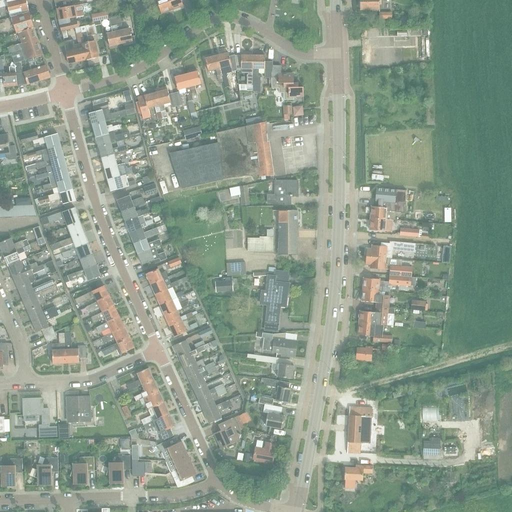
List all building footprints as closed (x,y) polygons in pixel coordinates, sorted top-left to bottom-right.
[(8,6),(10,15),(28,10),(26,0),(10,0),(7,1),(5,1),(4,0),(0,0),(0,7),(5,6),(8,6)] [(54,0),(55,2),(56,8),(70,6),(68,0),(54,0)] [(156,0),(161,14),(173,10),(169,0),(156,0)] [(169,0),(173,10),(183,6),(180,0),(169,0)] [(379,0),(361,0),(361,2),(360,2),(360,8),(362,8),(362,10),(372,10),(372,11),(378,11),(378,10),(380,10),(379,0)] [(70,6),(56,8),(59,21),(76,18),(84,17),(81,5),(71,7),(70,6)] [(11,17),(17,34),(34,28),(29,13),(11,17)] [(81,33),(87,60),(98,58),(95,41),(89,42),(88,37),(97,35),(95,25),(101,24),(100,20),(108,19),(107,13),(92,15),(93,22),(94,21),(94,25),(89,26),(80,28),(81,33)] [(120,17),(115,18),(121,44),(133,42),(130,29),(123,30),(120,17)] [(121,44),(115,18),(109,19),(110,27),(111,26),(112,26),(113,33),(107,34),(109,47),(121,44)] [(66,30),(80,27),(80,25),(78,25),(77,22),(60,26),(61,32),(62,31),(66,30)] [(9,54),(11,53),(39,44),(34,28),(17,34),(18,33),(22,44),(8,49),(9,54)] [(79,45),(75,45),(74,45),(73,40),(64,42),(66,52),(68,64),(86,60),(86,61),(87,60),(81,33),(77,34),(79,45)] [(39,44),(11,53),(15,64),(21,62),(27,60),(43,55),(39,44)] [(228,53),(217,56),(224,82),(227,81),(224,68),(230,66),(232,72),(237,70),(235,55),(229,57),(228,53)] [(21,62),(15,64),(15,65),(15,66),(17,86),(28,85),(50,78),(43,55),(27,60),(31,71),(23,73),(21,62)] [(241,56),(235,55),(237,70),(241,70),(242,72),(248,72),(248,75),(247,75),(247,84),(247,86),(253,86),(253,90),(253,85),(253,69),(253,56),(241,56)] [(224,82),(217,56),(205,59),(208,72),(215,70),(219,83),(224,82)] [(253,91),(253,92),(260,92),(261,75),(259,75),(259,69),(265,69),(265,56),(253,56),(253,69),(253,85),(253,90),(253,91)] [(10,67),(10,70),(9,70),(10,73),(3,74),(5,87),(17,86),(15,66),(10,67)] [(294,97),(303,97),(303,87),(293,88),(293,74),(281,75),(281,66),(272,66),(272,72),(271,72),(271,89),(279,89),(279,94),(283,94),(284,101),(294,100),(294,97)] [(198,71),(187,74),(194,102),(199,101),(195,86),(201,84),(198,71)] [(196,112),(194,102),(187,74),(174,77),(178,90),(185,89),(188,101),(187,102),(191,114),(196,112)] [(167,90),(156,93),(163,119),(167,118),(163,105),(171,103),(172,107),(177,106),(174,93),(169,95),(167,90)] [(179,92),(174,93),(177,106),(182,105),(179,92)] [(150,118),(148,109),(155,107),(158,120),(163,119),(156,93),(144,96),(145,100),(138,102),(143,119),(150,118)] [(223,95),(213,98),(214,104),(225,101),(223,95)] [(90,113),(93,125),(105,121),(127,115),(126,111),(126,109),(110,114),(107,102),(94,106),(95,112),(90,113)] [(133,103),(125,106),(126,109),(126,111),(127,115),(136,113),(133,103)] [(295,116),(302,114),(301,107),(294,108),(295,116)] [(105,121),(93,125),(96,136),(113,131),(112,127),(112,125),(107,126),(105,121)] [(217,133),(219,143),(224,180),(253,175),(252,169),(249,169),(246,144),(269,140),(267,122),(217,133)] [(113,131),(96,136),(99,147),(111,143),(131,138),(129,132),(115,136),(114,131),(113,131)] [(46,143),(48,148),(60,144),(57,133),(38,139),(36,132),(21,136),(23,144),(33,141),(34,145),(39,143),(40,145),(46,143)] [(7,135),(0,135),(0,155),(6,154),(6,158),(9,160),(17,159),(15,145),(9,146),(7,135)] [(274,176),(269,140),(246,144),(249,169),(252,169),(253,175),(254,179),(274,176)] [(111,143),(99,147),(102,158),(114,154),(128,150),(127,145),(113,149),(111,143)] [(224,180),(219,143),(171,153),(182,189),(224,180)] [(43,155),(44,161),(51,159),(63,155),(60,144),(48,148),(48,149),(36,152),(37,156),(43,155)] [(114,154),(102,158),(105,169),(117,165),(114,154)] [(44,162),(39,163),(36,164),(37,168),(46,165),(47,167),(52,166),(54,170),(66,166),(63,155),(51,159),(44,161),(44,162)] [(117,165),(105,169),(108,180),(126,175),(132,173),(131,168),(119,171),(117,165)] [(66,166),(54,170),(57,181),(70,178),(66,166)] [(126,175),(108,180),(111,191),(129,186),(128,182),(126,175),(132,173),(126,175)] [(152,175),(143,178),(145,184),(154,181),(152,175)] [(70,178),(57,181),(57,182),(43,186),(44,192),(59,188),(60,192),(72,189),(70,178)] [(299,195),(299,190),(298,190),(298,181),(275,181),(275,195),(268,195),(268,204),(291,204),(291,196),(298,196),(298,195),(299,195)] [(155,185),(143,189),(146,196),(157,193),(155,185)] [(243,193),(240,194),(241,206),(249,205),(248,185),(242,186),(243,193)] [(242,186),(229,188),(231,196),(240,194),(243,193),(242,186)] [(371,206),(370,218),(393,220),(395,220),(395,212),(403,213),(404,204),(405,204),(406,190),(377,187),(375,202),(378,202),(378,207),(371,206)] [(72,189),(60,192),(60,193),(38,199),(40,205),(62,199),(63,204),(76,200),(72,189)] [(118,200),(122,211),(134,206),(145,202),(143,197),(132,201),(130,195),(118,200)] [(134,206),(122,211),(126,222),(138,217),(149,213),(148,209),(142,212),(141,210),(136,212),(134,207),(145,203),(145,202),(134,206)] [(75,208),(63,212),(47,217),(50,223),(50,224),(59,221),(60,224),(66,221),(68,227),(80,222),(75,208)] [(299,219),(299,213),(298,213),(298,211),(279,210),(279,254),(298,255),(298,219),(299,219)] [(138,217),(126,222),(130,232),(154,224),(152,220),(146,222),(145,220),(140,222),(138,217),(149,213),(138,217)] [(47,217),(41,220),(43,226),(46,225),(50,223),(47,217)] [(370,218),(369,230),(392,232),(393,220),(370,218)] [(80,222),(68,227),(72,237),(84,233),(80,222)] [(154,224),(130,232),(134,243),(146,238),(158,234),(160,233),(158,228),(156,229),(144,233),(142,228),(147,226),(154,224)] [(39,226),(36,227),(33,228),(37,240),(43,238),(39,226)] [(420,230),(401,228),(400,235),(419,236),(420,230)] [(60,242),(52,245),(50,246),(52,251),(62,248),(74,243),(76,248),(88,243),(84,233),(72,237),(72,238),(60,242)] [(146,238),(134,243),(138,254),(150,249),(155,247),(162,245),(160,239),(148,244),(146,239),(158,234),(146,238)] [(0,242),(0,246),(3,255),(16,250),(25,246),(23,241),(14,244),(11,238),(0,242)] [(367,249),(366,257),(392,259),(392,250),(414,252),(415,244),(390,241),(389,243),(381,243),(380,246),(372,246),(372,249),(367,249)] [(88,243),(76,248),(62,254),(64,259),(78,254),(80,259),(92,254),(88,243)] [(16,250),(3,255),(8,266),(21,261),(18,255),(31,250),(29,245),(25,247),(25,246),(16,250)] [(443,246),(442,262),(450,263),(451,247),(443,246)] [(150,249),(138,254),(142,265),(154,260),(156,263),(160,262),(167,259),(164,252),(158,255),(155,248),(155,247),(150,249)] [(92,254),(80,259),(84,269),(96,265),(92,254)] [(402,260),(392,259),(366,257),(366,265),(371,265),(370,269),(385,270),(390,270),(391,265),(402,266),(402,260)] [(170,268),(181,264),(179,258),(168,262),(170,268)] [(21,261),(8,266),(13,277),(38,266),(36,263),(24,268),(21,261)] [(38,266),(13,277),(17,288),(30,283),(36,280),(33,274),(45,270),(43,265),(38,267),(38,266)] [(96,265),(84,269),(84,270),(68,276),(70,282),(86,276),(88,281),(100,276),(96,265)] [(390,270),(390,275),(411,277),(412,267),(402,266),(391,265),(390,270)] [(269,267),(253,268),(254,277),(268,276),(266,293),(261,292),(260,304),(268,305),(266,321),(278,323),(280,306),(286,307),(289,285),(288,285),(289,278),(288,278),(288,274),(275,272),(276,268),(269,268),(269,267)] [(146,274),(151,285),(163,279),(168,278),(166,272),(160,274),(158,269),(146,274)] [(390,275),(389,282),(391,282),(391,284),(415,286),(416,277),(411,277),(390,275)] [(364,278),(363,290),(379,291),(384,291),(390,292),(391,284),(391,282),(389,282),(380,281),(380,280),(364,278)] [(163,279),(151,285),(156,295),(168,290),(163,279)] [(30,283),(17,288),(22,299),(54,285),(52,281),(33,289),(30,284),(36,281),(36,280),(30,283)] [(232,281),(215,282),(216,292),(233,291),(232,281)] [(54,285),(22,299),(27,310),(39,305),(45,302),(43,296),(58,290),(56,285),(55,286),(54,285)] [(95,296),(98,301),(110,296),(105,285),(98,289),(93,291),(92,292),(75,300),(77,305),(95,296)] [(168,290),(156,295),(160,306),(173,300),(168,290)] [(379,291),(363,290),(362,301),(378,303),(378,308),(388,308),(389,296),(385,296),(386,292),(384,292),(384,291),(379,291)] [(110,296),(98,301),(98,302),(86,307),(89,313),(100,307),(103,312),(115,306),(110,296)] [(173,300),(160,306),(165,316),(177,311),(173,300)] [(412,310),(425,311),(426,302),(413,300),(412,310)] [(39,305),(27,310),(32,321),(63,307),(62,304),(55,307),(42,312),(40,306),(46,303),(45,302),(39,305)] [(115,306),(103,312),(91,318),(94,323),(105,317),(108,322),(119,316),(115,306)] [(63,307),(32,321),(36,332),(41,330),(44,337),(55,333),(52,325),(49,327),(46,321),(59,316),(57,311),(64,308),(63,307)] [(360,311),(359,323),(387,325),(388,314),(394,315),(394,309),(388,308),(378,308),(377,313),(360,311)] [(177,311),(165,316),(170,327),(182,321),(180,317),(177,311)] [(119,316),(108,322),(96,328),(99,333),(110,328),(112,332),(124,327),(119,316)] [(423,320),(413,319),(413,328),(422,328),(423,320)] [(182,321),(170,327),(175,337),(187,332),(182,321)] [(366,340),(366,336),(374,337),(374,342),(392,343),(393,337),(382,336),(383,325),(387,326),(387,325),(359,323),(358,335),(359,335),(359,337),(361,339),(366,340)] [(124,327),(112,332),(113,333),(101,339),(104,344),(115,338),(117,343),(129,337),(124,327)] [(201,338),(213,333),(211,329),(199,334),(201,338)] [(55,333),(44,337),(47,342),(57,338),(55,333)] [(65,343),(65,349),(66,364),(79,363),(79,358),(87,358),(86,346),(78,346),(78,349),(72,349),(72,343),(71,343),(71,333),(59,333),(59,343),(65,343)] [(286,334),(272,335),(262,334),(261,338),(261,339),(264,339),(262,351),(283,353),(282,356),(295,357),(297,342),(285,341),(286,334)] [(129,337),(117,343),(118,343),(102,351),(104,356),(120,348),(123,354),(135,348),(129,337)] [(174,346),(179,357),(191,352),(186,340),(174,346)] [(0,367),(4,367),(3,365),(7,365),(8,365),(7,343),(0,343),(0,367)] [(191,352),(179,357),(184,367),(196,362),(193,356),(209,349),(207,344),(204,346),(197,349),(191,352)] [(380,354),(380,350),(373,349),(373,348),(366,347),(365,349),(357,348),(356,360),(372,361),(372,353),(380,354)] [(66,364),(65,349),(52,350),(53,364),(66,364)] [(219,361),(217,362),(219,365),(226,362),(223,354),(222,355),(219,356),(219,361)] [(247,358),(256,359),(256,362),(278,364),(277,370),(279,370),(278,377),(292,379),(294,366),(278,364),(279,358),(248,354),(247,358)] [(196,362),(184,367),(189,379),(201,373),(206,371),(205,366),(201,359),(196,362)] [(213,362),(205,366),(206,371),(215,367),(213,362)] [(217,371),(215,366),(215,367),(206,371),(208,375),(217,371)] [(130,391),(142,385),(154,380),(149,368),(137,374),(140,380),(127,386),(130,391)] [(201,373),(189,379),(194,390),(206,384),(201,373)] [(134,397),(136,401),(148,396),(159,391),(154,380),(142,385),(145,392),(141,393),(142,394),(134,397)] [(271,380),(270,384),(268,383),(267,387),(278,389),(276,401),(288,403),(291,389),(288,389),(289,384),(271,380)] [(264,382),(254,381),(253,388),(263,389),(264,382)] [(206,384),(194,390),(199,401),(211,395),(217,393),(226,388),(229,387),(227,383),(224,385),(224,384),(209,391),(206,384)] [(226,388),(217,393),(218,397),(227,393),(226,388)] [(404,395),(403,390),(393,393),(394,398),(404,395)] [(148,396),(136,401),(136,402),(131,404),(133,408),(146,402),(149,401),(152,408),(164,402),(159,391),(148,396)] [(211,395),(199,401),(204,412),(216,406),(211,395)] [(68,422),(91,421),(90,411),(90,396),(67,397),(68,422)] [(259,397),(258,404),(259,404),(272,406),(273,400),(259,397)] [(42,424),(49,424),(49,409),(43,409),(42,399),(23,400),(23,415),(42,415),(42,424)] [(216,406),(204,412),(209,424),(221,419),(219,412),(231,407),(229,400),(216,406)] [(141,420),(143,425),(169,414),(164,402),(152,408),(155,414),(141,420)] [(282,408),(272,406),(259,404),(258,408),(264,409),(263,413),(268,414),(266,426),(282,429),(282,428),(284,428),(284,423),(283,423),(284,417),(281,416),(282,408)] [(349,433),(348,454),(361,454),(361,444),(371,444),(372,408),(350,407),(349,426),(352,426),(351,433),(349,433)] [(169,414),(143,425),(145,430),(155,426),(162,441),(173,436),(170,429),(175,426),(169,414)] [(221,430),(214,434),(221,449),(240,440),(239,439),(241,435),(237,433),(230,419),(219,424),(221,430)] [(59,438),(70,438),(70,424),(59,425),(59,438)] [(174,437),(162,443),(164,449),(166,449),(171,460),(187,452),(182,441),(177,443),(174,437)] [(423,441),(423,454),(439,455),(440,442),(423,441)] [(275,444),(266,442),(265,449),(255,448),(253,460),(273,463),(275,451),(274,451),(275,444)] [(187,452),(171,460),(175,470),(192,463),(187,452)] [(110,476),(110,483),(124,483),(123,470),(130,470),(130,456),(117,456),(114,463),(110,463),(110,468),(109,467),(106,475),(110,476)] [(74,484),(87,484),(87,471),(95,471),(94,457),(81,457),(78,464),(74,464),(74,469),(73,468),(70,476),(74,478),(74,484)] [(38,485),(52,485),(51,472),(58,472),(58,458),(45,458),(42,465),(38,465),(38,470),(37,469),(34,477),(38,479),(38,485)] [(2,486),(16,486),(15,473),(22,473),(22,459),(9,459),(6,466),(2,466),(2,471),(1,470),(0,472),(0,478),(2,480),(2,486)] [(132,460),(133,477),(145,476),(145,462),(138,462),(138,459),(132,460)] [(197,474),(192,463),(175,470),(180,481),(197,474)] [(345,480),(344,488),(356,489),(356,480),(363,481),(364,474),(373,474),(373,467),(356,466),(356,468),(346,467),(345,480)]
